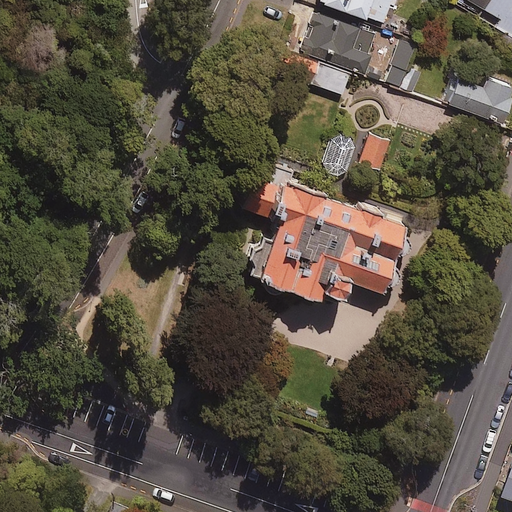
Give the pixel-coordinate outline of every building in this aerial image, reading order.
[(384,0),(331,0),(378,18),(384,0)] [(511,0),(469,0),(496,16),(491,23),(511,35),(511,0)] [(371,26),(292,1),(289,9),(308,15),(298,48),(358,67),(371,26)] [(346,69),(315,57),(307,79),(338,90),(346,69)] [(507,79),(480,70),(476,83),(447,74),(440,96),(494,115),(507,79)] [(388,137),(365,128),(354,158),(377,166),(388,137)] [(333,173),(344,168),(352,143),(347,134),(337,130),(327,135),(319,156),(318,160),(323,169),(333,173)] [(279,287),(281,282),(284,283),(338,303),(347,277),(377,288),(380,279),(386,279),(392,276),(395,268),(393,261),(387,259),(391,247),(397,249),(404,245),(406,238),(404,231),(397,229),(400,219),(360,203),(290,175),(293,168),(255,155),(238,203),(271,216),(265,235),(260,233),(257,242),(250,243),(246,254),(249,261),(246,270),(262,275),(260,281),(263,286),(268,290),(274,290),(279,287)] [(511,456),(499,493),(511,497),(511,456)]
